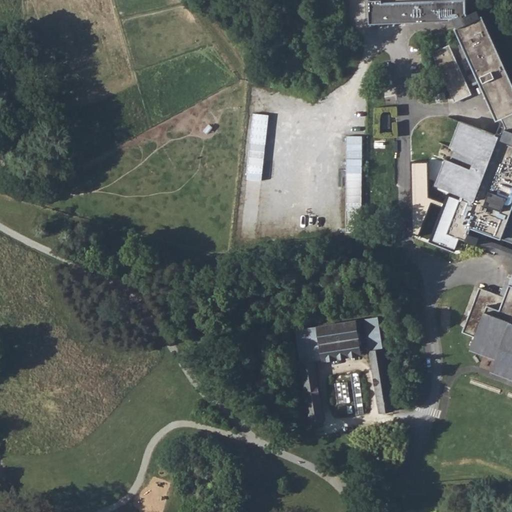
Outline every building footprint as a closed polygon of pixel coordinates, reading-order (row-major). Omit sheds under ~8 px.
[(434,183),(449,189),(428,238),(455,250),(460,237),(465,224),(511,241),(511,81),(478,7),(467,11),(467,0),(369,0),(370,22),(450,18),(494,119),(500,116),(503,124),(497,135),(461,121),(451,145),(473,156),(469,166),(445,158),(434,183)] [(511,29),(499,0),(489,0),(511,52),(511,29)] [(474,95),(451,44),(433,51),(456,102),(474,95)] [(506,295),(479,285),(463,331),(475,335),(471,349),(495,357),(490,372),(511,379),(511,284),(510,283),(506,295)] [(383,320),(298,333),(312,428),(328,426),(320,365),(372,357),(382,416),(398,415),(383,320)]
